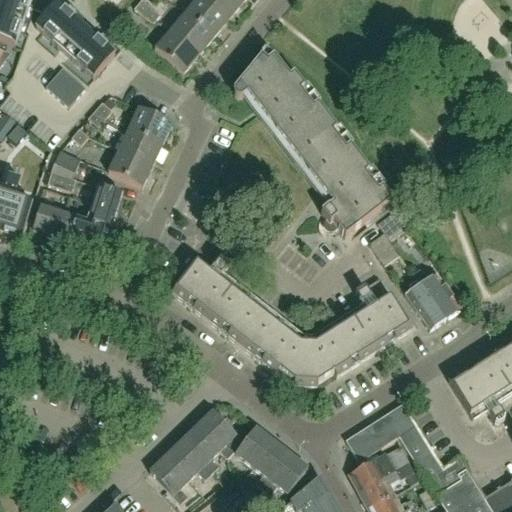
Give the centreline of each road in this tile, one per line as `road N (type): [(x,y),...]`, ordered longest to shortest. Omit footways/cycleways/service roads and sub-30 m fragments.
road 1 (residential): [(112,308),(200,132),(191,113),(288,0)]
road 2 (residential): [(84,511),(227,379)]
road 3 (residential): [(416,378),(463,452),(477,461),(511,443)]
road 4 (residential): [(227,379),(112,308)]
road 5 (residential): [(309,444),(416,378)]
road 6 (residential): [(416,378),(511,306)]
